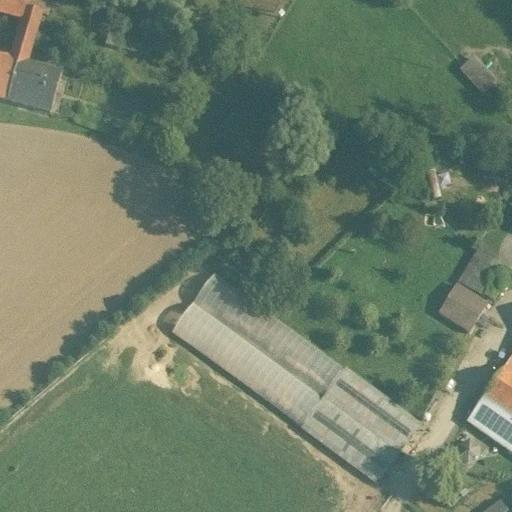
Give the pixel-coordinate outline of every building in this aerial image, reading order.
[(27,0),(0,0),(0,16),(21,22),(24,10),(27,0)] [(51,0),(27,0),(24,10),(42,15),(42,16),(47,17),(51,0)] [(11,55),(10,60),(19,63),(27,65),(42,16),(42,15),(24,10),(21,22),(11,55)] [(144,42),(108,33),(105,47),(140,57),(144,42)] [(474,56),(458,70),(481,96),(497,82),(474,56)] [(4,59),(0,57),(0,101),(7,103),(19,63),(10,60),(4,59)] [(27,65),(19,63),(7,103),(50,115),(61,74),(27,65)] [(486,306),(456,288),(439,317),(469,335),(486,306)] [(511,375),(504,370),(481,404),(511,425),(511,375)] [(418,427),(346,374),(303,432),(376,485),(418,427)] [(511,425),(481,404),(467,424),(511,455),(511,425)] [(506,511),(500,501),(483,511),(506,511)]
